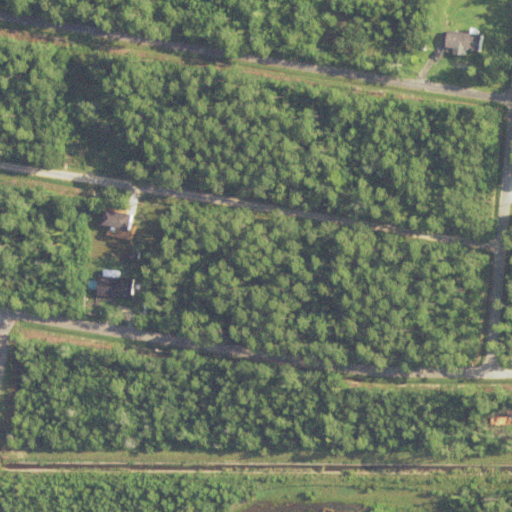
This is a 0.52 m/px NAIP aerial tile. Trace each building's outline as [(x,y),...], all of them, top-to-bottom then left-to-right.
[(468,50),(467,55),(456,54),(457,48),(448,47),(450,30),(484,35),(482,52),(468,50)] [(440,38),(439,37),(440,32),(441,32),(441,31),(447,32),(443,46),(437,45),(438,40),(440,41),(440,38)] [(419,48),(422,42),(427,44),(425,50),(419,48)] [(75,120),(81,116),(100,144),(94,148),(75,120)] [(108,138),(112,121),(116,122),(113,139),(108,138)] [(80,134),(85,139),(84,140),(89,146),(86,149),(75,138),(79,134),(79,135),(80,134)] [(101,225),(129,230),(132,213),(103,209),(101,225)] [(109,239),(111,234),(127,239),(125,244),(109,239)] [(89,271),(90,266),(88,266),(89,259),(91,259),(91,254),(96,255),(94,272),(89,271)] [(118,280),(123,263),(128,265),(123,282),(118,280)] [(98,297),(133,297),(133,279),(118,278),(118,270),(98,270),(98,297)] [(511,425),(493,425),(493,417),(511,417),(511,425)]
